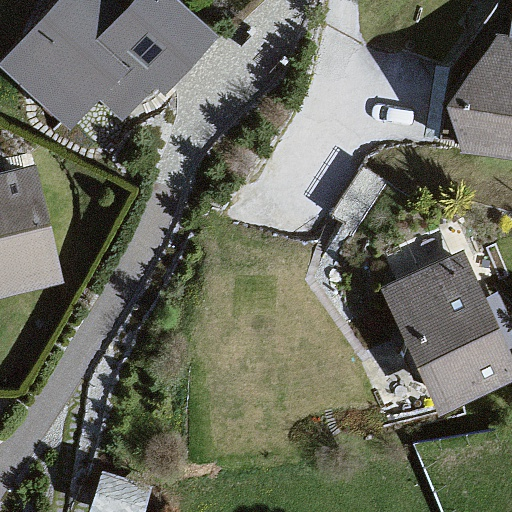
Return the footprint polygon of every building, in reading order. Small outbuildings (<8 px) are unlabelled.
[(40,0),(2,49),(74,105),(98,75),(133,103),(156,73),(163,79),(214,15),(194,0),(40,0)] [(511,4),(504,38),(452,105),(464,154),(511,165),(511,4)] [(32,169),(0,170),(0,304),(65,294),(32,169)] [(381,290),(442,410),(511,378),(511,346),(464,252),(381,290)] [(100,464),(89,505),(116,511),(135,511),(145,476),(100,464)]
